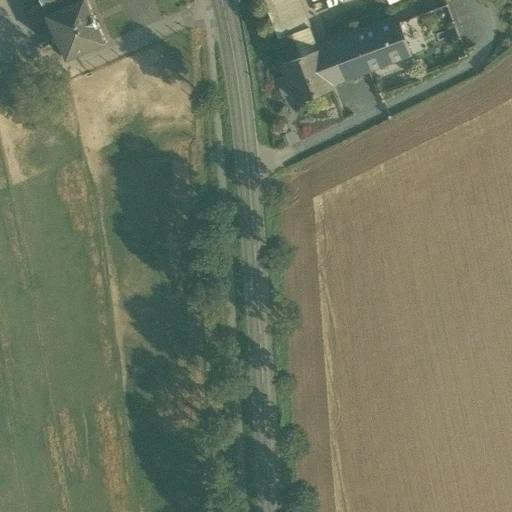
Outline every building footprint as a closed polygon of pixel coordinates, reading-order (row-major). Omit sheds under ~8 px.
[(30,0),(32,2),(35,0),(41,0),(48,15),(63,8),(59,0),(30,0)] [(47,16),(67,60),(69,59),(104,43),(106,43),(105,41),(105,42),(86,0),(59,0),(63,8),(48,15),(47,16)] [(264,0),(277,34),(307,23),(299,0),(264,0)] [(416,18),(399,24),(411,55),(427,49),(416,18)] [(318,51),(332,87),(412,57),(411,55),(399,24),(398,21),(318,51)] [(310,27),(293,34),(302,57),(318,51),(310,27)] [(283,64),(297,103),(333,89),(332,87),(318,51),(302,57),(293,34),(279,39),(288,62),(283,64)]
